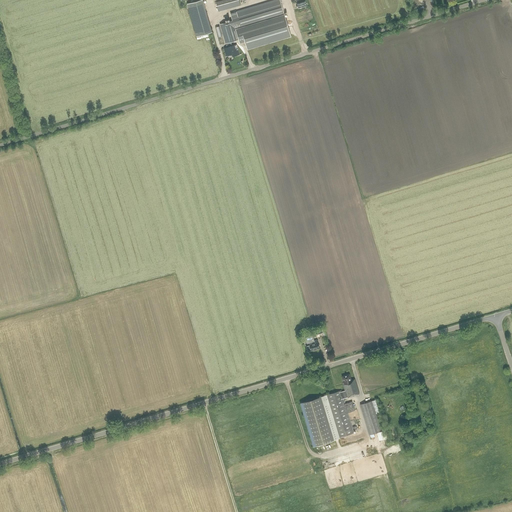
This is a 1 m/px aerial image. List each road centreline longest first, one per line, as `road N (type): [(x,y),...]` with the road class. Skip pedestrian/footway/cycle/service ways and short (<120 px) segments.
road 1 (tertiary): [(0,463),(496,315)]
road 2 (unclassified): [(0,145),(484,0)]
